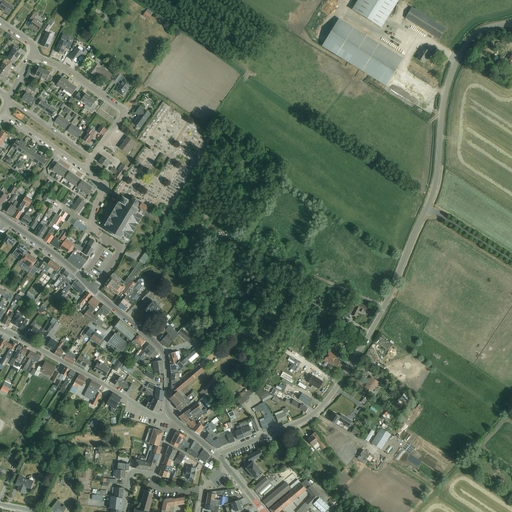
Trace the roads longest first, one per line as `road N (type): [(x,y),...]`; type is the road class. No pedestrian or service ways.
road 1 (unclassified): [(383,310),(436,179),(455,61),(474,33),(511,21)]
road 2 (residential): [(216,455),(318,410),(383,310)]
road 3 (residential): [(0,328),(139,408),(169,414)]
road 4 (residential): [(91,156),(124,111),(32,52)]
road 5 (tertiary): [(169,414),(159,347),(93,290)]
